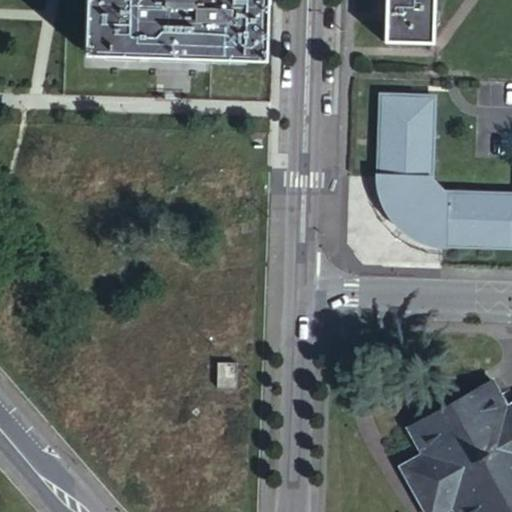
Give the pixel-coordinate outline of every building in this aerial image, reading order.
[(88,0),(87,55),(265,60),(266,0),(88,0)] [(389,0),(388,44),(434,46),(435,0),(389,0)] [(436,93),(378,92),(375,173),(376,185),(378,198),(385,213),(392,225),(408,237),(421,246),(445,251),(511,251),(511,190),(445,190),(433,176),(436,93)] [(219,364),(218,386),(236,386),(236,365),(219,364)] [(493,382),(411,428),(426,456),(402,469),(426,511),(448,511),(456,508),(458,511),(511,511),(511,405),(508,408),(493,382)]
